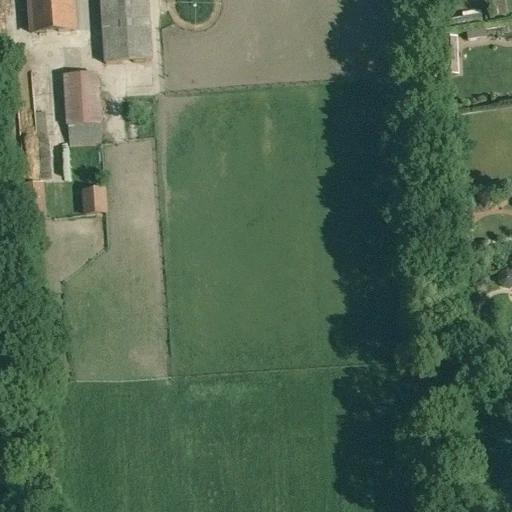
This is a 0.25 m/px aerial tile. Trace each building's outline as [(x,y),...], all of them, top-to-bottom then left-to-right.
[(28,0),(31,34),(76,31),(73,0),(28,0)] [(101,0),(106,64),(151,61),(146,0),(101,0)] [(458,76),(456,40),(435,41),(437,77),(458,76)] [(96,75),(65,77),(68,127),(99,125),(96,75)] [(44,185),(24,185),(26,217),(46,216),(44,185)] [(104,191),(83,192),(85,214),(106,212),(104,191)]
